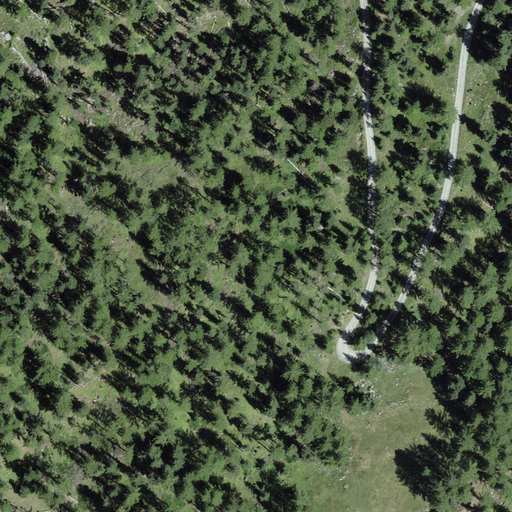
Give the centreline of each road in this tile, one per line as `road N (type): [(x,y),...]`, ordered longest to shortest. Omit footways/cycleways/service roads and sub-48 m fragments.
road 1 (track): [(474,0),(418,268),(361,358),(348,361)]
road 2 (track): [(348,361),(337,354),(335,335),(359,299),(369,259),(359,0)]
